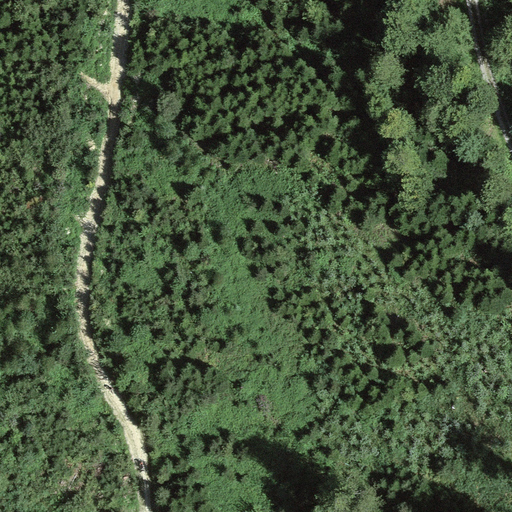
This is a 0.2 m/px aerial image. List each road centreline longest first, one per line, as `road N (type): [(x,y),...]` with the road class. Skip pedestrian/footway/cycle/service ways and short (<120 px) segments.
road 1 (track): [(126,0),(79,298),(142,457),(147,511)]
road 2 (track): [(511,161),(480,60),(473,0)]
